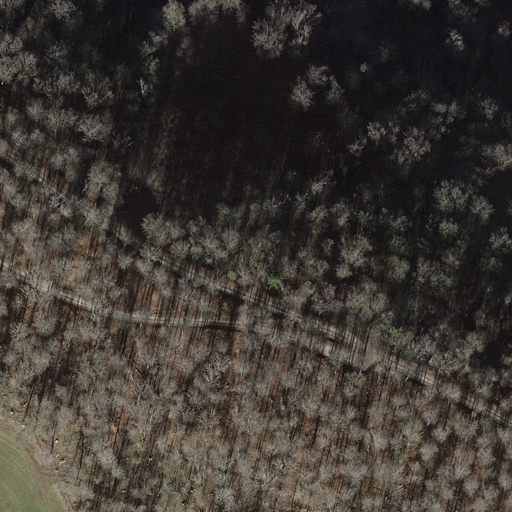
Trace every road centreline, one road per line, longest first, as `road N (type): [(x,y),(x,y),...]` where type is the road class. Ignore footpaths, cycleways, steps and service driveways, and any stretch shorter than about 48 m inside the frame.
road 1 (track): [(0,150),(167,260),(363,340),(511,421)]
road 2 (track): [(363,340),(358,356),(345,358),(226,319),(143,317),(72,299),(0,264)]
